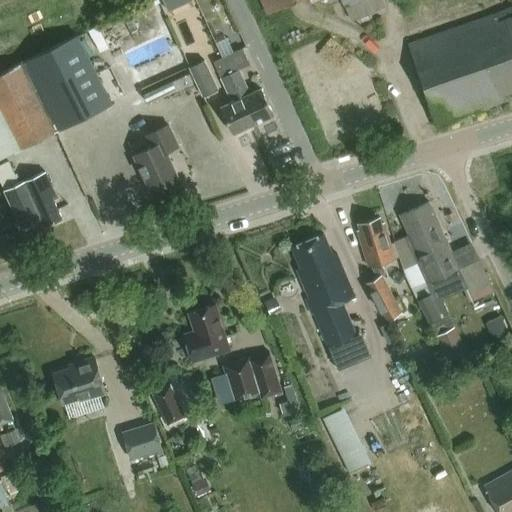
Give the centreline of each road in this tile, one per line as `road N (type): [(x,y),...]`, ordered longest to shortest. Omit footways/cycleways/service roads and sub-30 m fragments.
road 1 (tertiary): [(0,290),(319,189)]
road 2 (residential): [(319,189),(231,0)]
road 3 (unclassified): [(511,292),(443,150)]
road 4 (tertiary): [(319,189),(443,150)]
